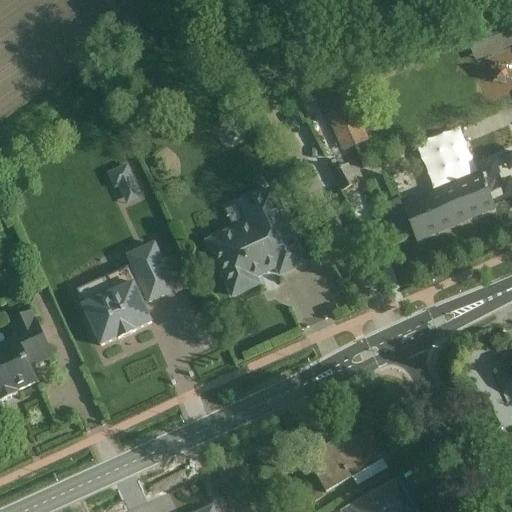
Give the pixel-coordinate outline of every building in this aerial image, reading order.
[(267,0),(279,25),(332,0),(339,0),(342,6),(354,0),(267,0)] [(511,12),(463,34),(476,64),(511,48),(511,12)] [(413,70),(402,43),(294,91),(305,115),(321,108),(343,156),(370,144),(349,99),(413,70)] [(413,234),(417,244),(511,204),(511,165),(480,179),(435,198),(383,219),(393,243),(413,234)] [(349,168),(332,177),(342,196),(359,187),(349,168)] [(232,302),(309,268),(273,185),(237,200),(246,222),(205,240),(232,302)] [(149,306),(176,294),(154,247),(127,260),(131,269),(77,294),(102,350),(152,327),(141,303),(147,300),(149,306)] [(0,412),(42,394),(16,334),(0,341),(0,412)] [(331,498),(389,465),(368,429),(310,462),(331,498)] [(415,511),(397,482),(348,511),(415,511)]
